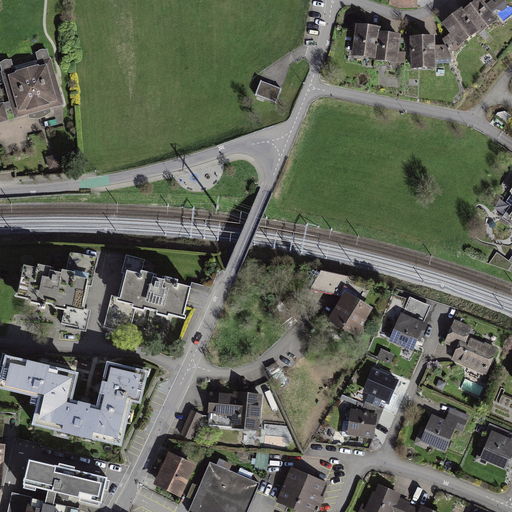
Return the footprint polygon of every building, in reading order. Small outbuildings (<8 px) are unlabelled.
[(399,10),(417,9),(416,0),(390,0),(388,7),(399,10)] [(479,0),(462,12),(477,32),(478,34),(505,14),(494,0),(485,7),(479,0)] [(461,11),(441,25),(449,35),(441,41),(449,52),(477,32),(462,12),(461,11)] [(379,29),(354,26),(351,58),(376,60),(378,34),(379,29)] [(401,36),(378,34),(376,60),(376,62),(403,65),(404,54),(399,54),(401,36)] [(434,38),(409,38),(409,68),(435,68),(434,62),(449,61),(443,47),(434,48),(434,38)] [(39,111),(64,105),(57,82),(51,58),(2,72),(15,118),(39,111)] [(280,91),(260,84),(256,97),(275,104),(280,91)] [(0,123),(9,121),(4,102),(0,103),(0,123)] [(52,156),(46,157),(49,170),(63,166),(60,154),(52,156)] [(511,208),(502,220),(511,227),(511,192),(504,204),(511,208)] [(27,269),(18,305),(64,316),(62,326),(85,332),(89,315),(82,313),(95,261),(69,254),(63,278),(27,269)] [(155,266),(130,260),(119,304),(114,303),(107,331),(129,336),(136,309),(183,321),(190,293),(151,283),(155,266)] [(320,277),(311,293),(339,298),(342,281),(320,277)] [(344,296),(327,324),(355,341),(372,314),(344,296)] [(400,317),(389,343),(414,354),(426,328),(422,327),(430,310),(410,301),(402,318),(400,317)] [(452,362),(486,377),(497,351),(467,338),(470,331),(454,324),(444,345),(457,350),(452,362)] [(394,357),(381,352),(377,361),(390,366),(394,357)] [(78,373),(7,357),(0,384),(0,386),(40,395),(70,400),(78,373)] [(147,373),(108,364),(98,406),(90,438),(120,445),(131,401),(140,403),(147,373)] [(373,371),(363,394),(388,405),(398,382),(373,371)] [(258,430),(262,395),(212,390),(209,413),(232,416),(231,427),(258,430)] [(40,395),(33,424),(90,438),(98,406),(85,403),(70,400),(40,395)] [(191,409),(180,434),(191,439),(202,414),(191,409)] [(432,417),(420,443),(443,453),(453,430),(461,433),(468,418),(450,410),(445,422),(432,417)] [(377,414),(352,412),(349,438),(374,441),(377,414)] [(511,449),(511,441),(491,433),(480,460),(503,470),(511,449)] [(181,494),(195,462),(168,450),(154,482),(181,494)] [(255,469),(268,470),(269,454),(257,453),(255,469)] [(107,481),(24,462),(17,489),(101,508),(107,481)] [(246,511),(252,499),(258,486),(210,465),(188,511),(246,511)] [(313,511),(325,483),(290,470),(277,502),(301,511),(313,511)] [(188,495),(193,497),(197,487),(192,485),(188,495)] [(401,511),(405,506),(397,502),(399,496),(375,486),(363,511),(401,511)] [(43,511),(29,509),(32,498),(11,493),(5,511),(43,511)]
